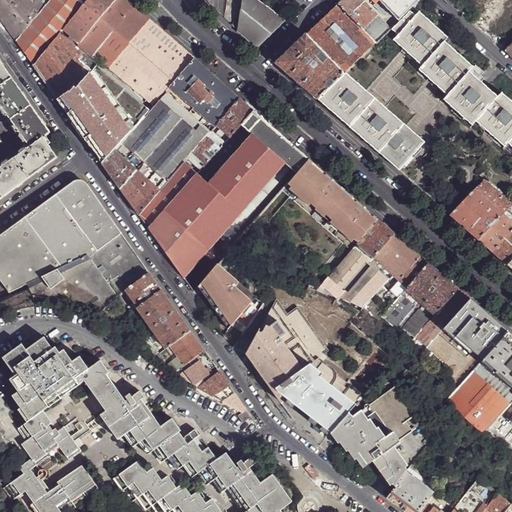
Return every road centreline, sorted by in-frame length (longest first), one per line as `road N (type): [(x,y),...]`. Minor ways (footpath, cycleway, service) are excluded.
road 1 (residential): [(375,511),(279,435),(83,155)]
road 2 (residential): [(249,74),(511,302)]
road 3 (residential): [(0,34),(83,155)]
